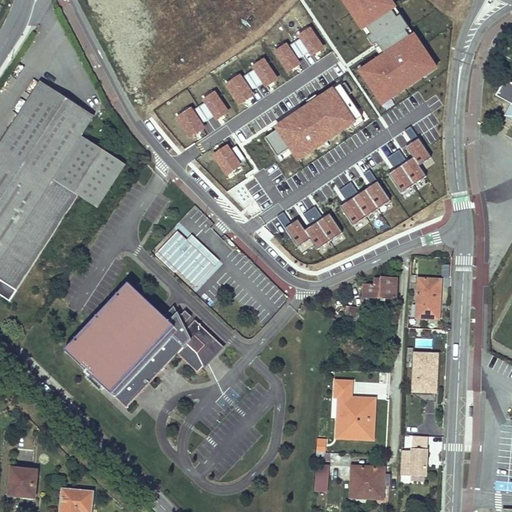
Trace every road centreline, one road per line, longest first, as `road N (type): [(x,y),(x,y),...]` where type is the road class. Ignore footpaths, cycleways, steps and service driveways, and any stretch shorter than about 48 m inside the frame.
road 1 (unclassified): [(464,225),(320,286),(287,277),(146,135),(73,0)]
road 2 (residential): [(452,511),(464,225)]
road 3 (tertiary): [(0,347),(167,511)]
road 4 (residential): [(464,225),(455,160),(459,76)]
